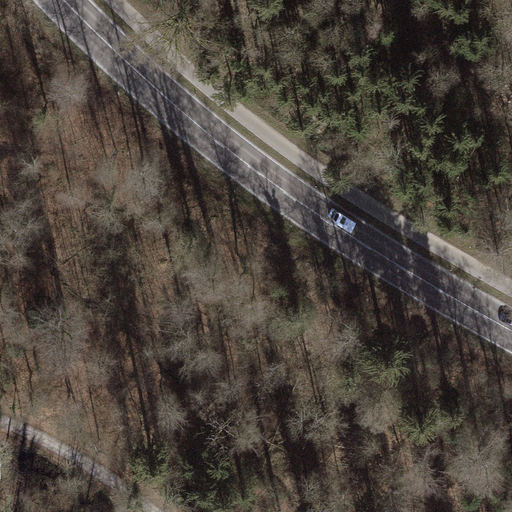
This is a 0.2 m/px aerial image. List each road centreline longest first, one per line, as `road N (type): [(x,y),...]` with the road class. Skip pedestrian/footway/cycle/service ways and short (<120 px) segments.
road 1 (primary): [(65,0),(160,91),(277,185),(511,330)]
road 2 (track): [(159,511),(72,454),(0,419)]
